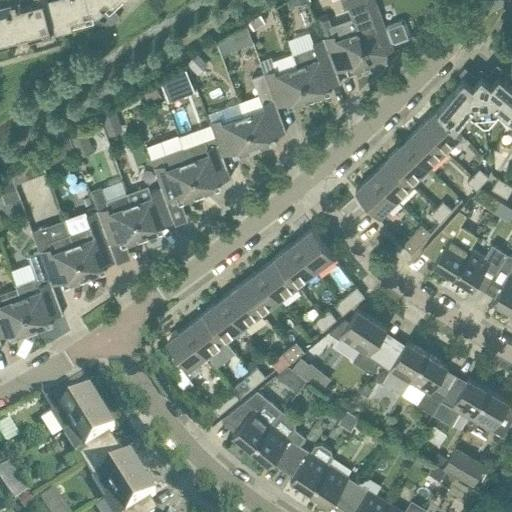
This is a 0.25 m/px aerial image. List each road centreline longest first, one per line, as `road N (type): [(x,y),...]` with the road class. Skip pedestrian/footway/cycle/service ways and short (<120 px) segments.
road 1 (residential): [(511,349),(370,265),(311,178)]
road 2 (residential): [(110,338),(311,178)]
road 3 (residential): [(311,178),(488,0)]
road 4 (residential): [(278,511),(179,434),(110,338)]
road 5 (residential): [(0,396),(110,338)]
